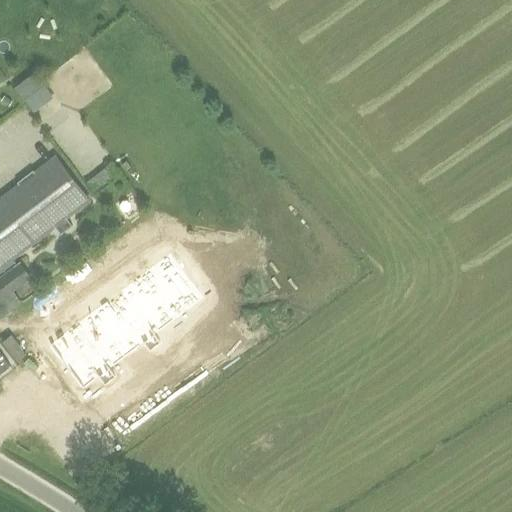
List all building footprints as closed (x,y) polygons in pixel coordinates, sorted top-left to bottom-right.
[(23,98),(43,83),(35,73),(15,88),(23,98)] [(25,100),(32,110),(52,95),(44,85),(25,100)] [(72,225),(67,219),(90,202),(56,158),(0,199),(0,241),(14,260),(56,228),(60,234),(72,225)] [(0,241),(0,272),(15,262),(14,260),(0,241)] [(155,332),(203,297),(170,252),(50,343),(84,389),(99,377),(104,384),(116,374),(111,368),(110,367),(143,341),(144,343),(149,350),(161,341),(156,334),(155,332)] [(0,300),(22,284),(11,269),(0,277),(0,300)]
